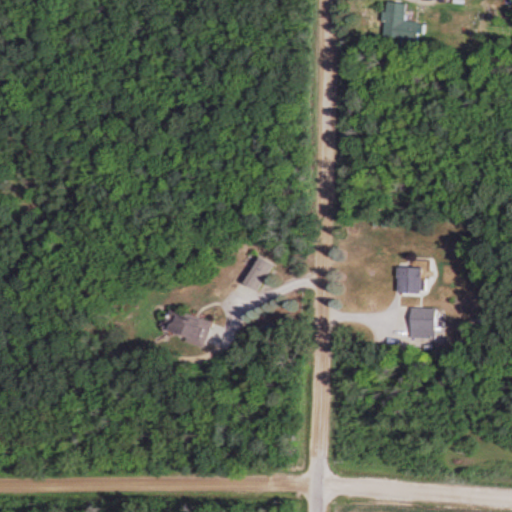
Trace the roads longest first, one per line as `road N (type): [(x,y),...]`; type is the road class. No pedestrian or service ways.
road 1 (residential): [(511,498),(320,482),(0,483)]
road 2 (residential): [(319,511),(330,0)]
